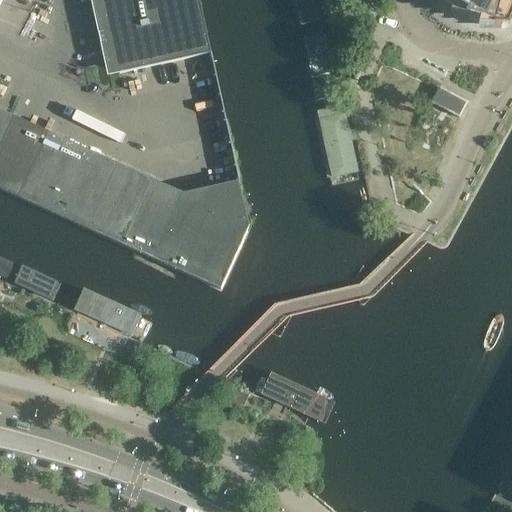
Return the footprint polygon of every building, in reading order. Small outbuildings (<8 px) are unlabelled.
[(211,55),(198,0),(103,0),(120,74),(211,55)] [(317,0),(295,0),(302,28),(323,23),(317,0)] [(511,0),(441,0),(440,1),(467,16),(465,20),(493,27),(492,31),(509,31),(511,23),(511,0)] [(349,30),(347,21),(339,23),(341,32),(349,30)] [(342,101),(327,35),(301,41),(315,107),(342,101)] [(440,90),(432,103),(459,118),(466,104),(460,101),(455,98),(440,90)] [(332,182),(359,176),(346,115),(320,120),(332,182)] [(183,207),(0,123),(0,189),(221,291),(250,227),(242,193),(183,207)] [(0,258),(0,279),(42,299),(47,300),(49,300),(52,299),(54,298),(56,296),(56,295),(57,294),(57,292),(56,290),(55,287),(54,285),(49,282),(44,278),(0,258)] [(74,311),(140,341),(150,319),(83,290),(74,311)] [(271,374),(261,396),(326,426),(336,404),(271,374)] [(323,511),(323,501),(287,500),(286,511),(323,511)]
